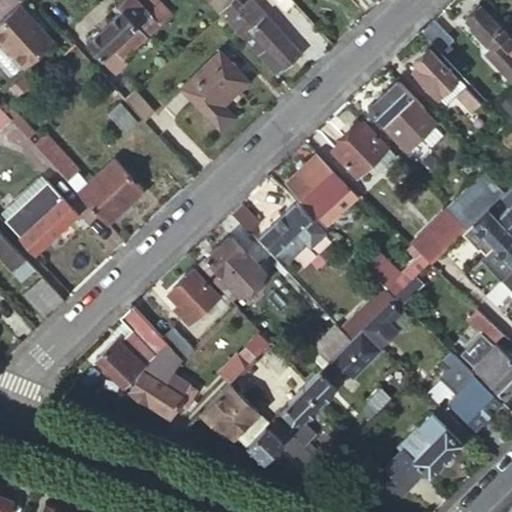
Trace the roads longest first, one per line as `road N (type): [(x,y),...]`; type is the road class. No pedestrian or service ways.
road 1 (residential): [(418,0),(39,358),(1,418)]
road 2 (secondary): [(241,511),(1,418)]
